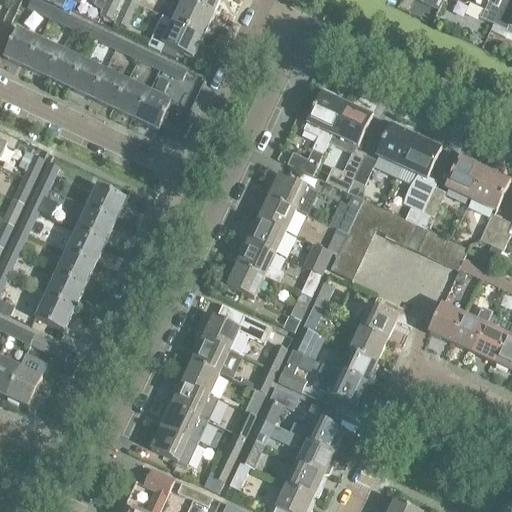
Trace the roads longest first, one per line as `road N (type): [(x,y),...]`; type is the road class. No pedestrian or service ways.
road 1 (residential): [(300,29),(73,511)]
road 2 (residential): [(50,451),(181,172)]
road 3 (residential): [(347,511),(414,366),(511,411)]
road 4 (residential): [(511,129),(300,29)]
road 5 (residential): [(181,172),(0,88)]
road 6 (residential): [(181,172),(258,7)]
